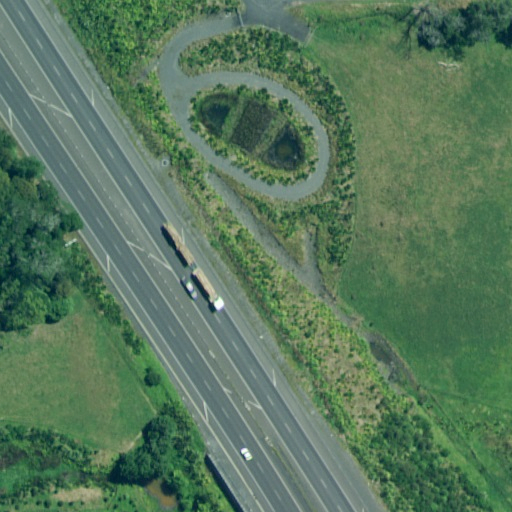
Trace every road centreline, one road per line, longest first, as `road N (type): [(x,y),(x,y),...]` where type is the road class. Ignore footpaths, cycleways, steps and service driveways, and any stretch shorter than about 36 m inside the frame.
road 1 (motorway): [(5,0),(316,511)]
road 2 (motorway): [(267,511),(0,79)]
